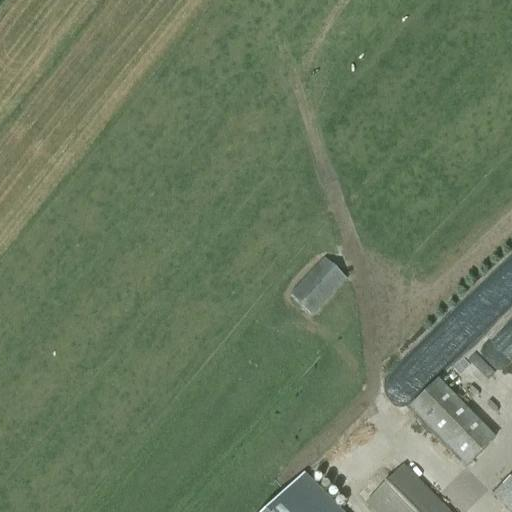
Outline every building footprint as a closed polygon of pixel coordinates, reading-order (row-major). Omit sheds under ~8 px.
[(289,296),(311,318),(346,282),(324,260),(289,296)] [(511,262),(400,373),(409,381),(427,362),(440,375),(511,304),(511,262)] [(511,313),(488,335),(511,361),(511,313)] [(464,469),(493,441),(437,383),(409,411),(464,469)] [(367,441),(340,463),(351,477),(378,455),(367,441)] [(366,504),(374,511),(445,511),(402,468),(366,504)] [(334,511),(302,478),(267,511),(334,511)] [(511,511),(511,478),(493,497),(508,511),(511,511)]
